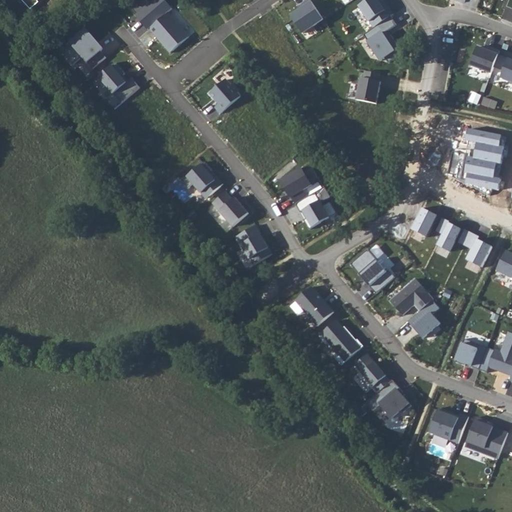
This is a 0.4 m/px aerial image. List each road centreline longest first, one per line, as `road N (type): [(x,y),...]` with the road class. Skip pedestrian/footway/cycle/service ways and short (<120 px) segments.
road 1 (track): [(419,511),(290,392),(0,49)]
road 2 (residential): [(320,256),(404,361),(511,406)]
road 3 (residential): [(302,268),(269,201),(164,79)]
road 4 (residential): [(410,171),(436,39),(433,16)]
road 5 (residential): [(410,171),(402,203),(381,224),(320,256)]
road 6 (residential): [(164,79),(266,0)]
